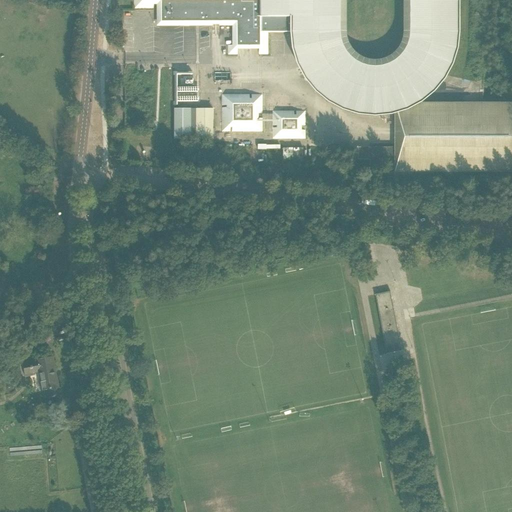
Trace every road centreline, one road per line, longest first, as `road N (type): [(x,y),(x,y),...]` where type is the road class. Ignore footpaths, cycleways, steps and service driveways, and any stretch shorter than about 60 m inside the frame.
road 1 (unclassified): [(511,238),(76,171)]
road 2 (unclassified): [(77,278),(124,511)]
road 3 (unclassified): [(76,171),(93,0)]
